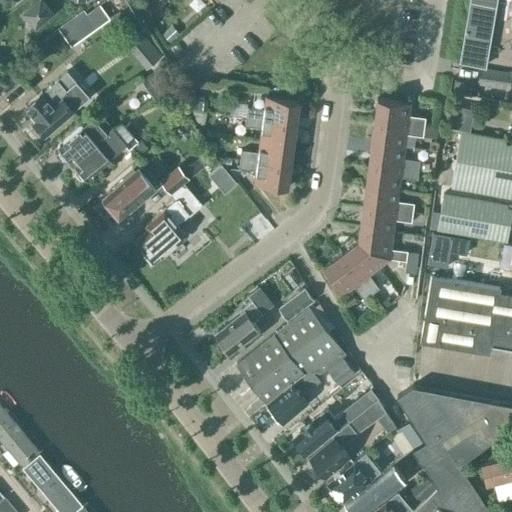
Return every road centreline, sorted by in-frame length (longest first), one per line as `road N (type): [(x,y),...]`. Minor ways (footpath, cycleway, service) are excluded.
road 1 (residential): [(134,349),(312,212),(333,81)]
road 2 (unclassified): [(134,349),(0,190)]
road 3 (unclassified): [(262,511),(134,349)]
road 4 (residential): [(333,81),(422,90),(436,0)]
